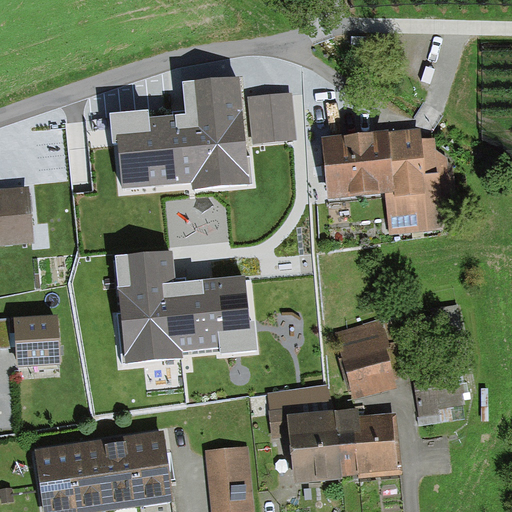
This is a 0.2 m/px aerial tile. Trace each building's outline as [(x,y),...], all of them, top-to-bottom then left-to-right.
[(185,114),(150,117),(150,110),(110,113),(113,144),(119,143),(123,188),(250,178),(241,77),(183,82),(185,114)] [(293,93),(248,97),(252,144),(297,141),(293,93)] [(414,129),(322,138),(327,198),(386,193),(389,234),(441,230),(433,138),(415,140),(414,129)] [(23,194),(0,196),(0,241),(27,239),(23,194)] [(173,250),(115,256),(125,363),(253,351),(246,275),(176,281),(173,250)] [(63,365),(59,315),(14,318),(18,368),(63,365)] [(336,331),(355,399),(401,386),(383,318),(336,331)] [(10,319),(0,319),(0,349),(11,349),(10,319)] [(420,421),(455,420),(454,402),(465,402),(464,380),(419,382),(420,421)] [(395,412),(289,422),(294,481),(400,471),(395,412)] [(176,511),(164,433),(33,452),(42,511),(176,511)] [(255,511),(249,448),(206,453),(212,511),(255,511)]
